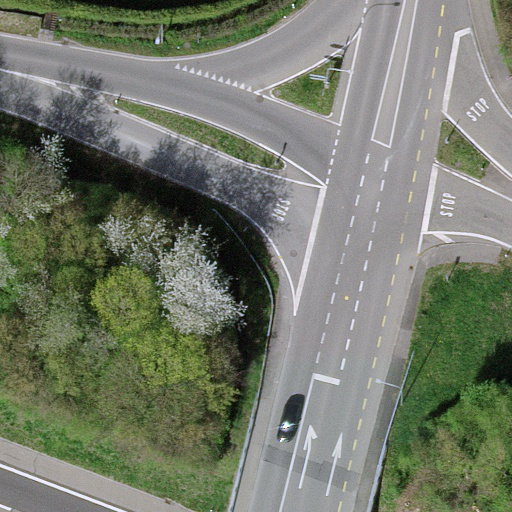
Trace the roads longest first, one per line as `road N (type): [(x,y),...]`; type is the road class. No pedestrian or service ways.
road 1 (unclassified): [(0,76),(278,210),(311,242),(344,305)]
road 2 (unclassified): [(369,203),(306,143),(176,88)]
road 3 (secondary): [(299,511),(344,305)]
road 4 (unclassified): [(356,0),(280,58),(176,88)]
road 5 (secondary): [(369,203),(407,19)]
road 6 (unclassified): [(176,88),(0,63)]
road 7 (motorway): [(511,152),(407,19)]
road 8 (motorway): [(511,221),(456,206),(369,203)]
